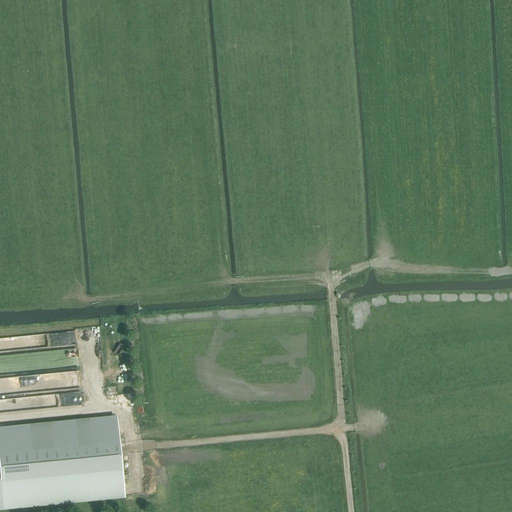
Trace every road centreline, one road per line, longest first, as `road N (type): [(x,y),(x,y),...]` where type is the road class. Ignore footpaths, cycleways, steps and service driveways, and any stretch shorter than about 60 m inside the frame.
road 1 (track): [(331,276),(342,428),(133,448),(121,405)]
road 2 (track): [(213,283),(346,275),(373,263),(511,271)]
road 3 (track): [(46,254),(83,301),(213,283)]
road 4 (track): [(213,283),(178,160)]
